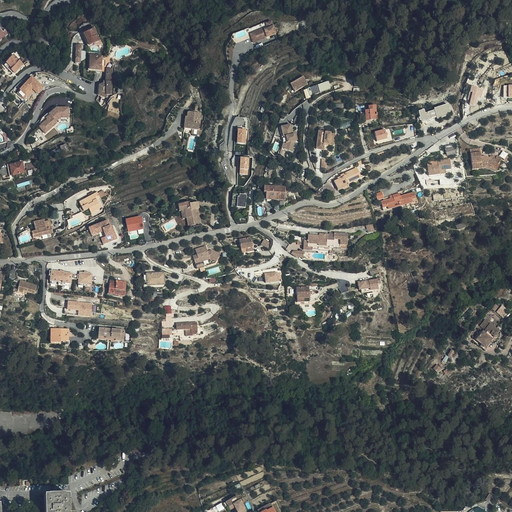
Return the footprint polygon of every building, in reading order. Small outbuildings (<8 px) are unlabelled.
[(266,23),(249,30),(254,42),(258,40),(267,36),(266,35),(270,34),(270,35),(276,33),(272,22),(266,24),(266,23)] [(92,43),(101,38),(92,24),(84,29),(92,43)] [(8,63),(18,71),(26,61),(16,52),(8,63)] [(108,68),(108,64),(108,55),(91,55),(91,68),(108,68)] [(108,80),(106,80),(103,82),(103,88),(107,88),(107,90),(111,92),(115,90),(114,64),(108,64),(108,68),(108,78),(108,80)] [(293,89),(307,83),(303,74),(289,80),(293,89)] [(31,76),(19,91),(26,97),(32,90),(38,95),(44,87),(31,76)] [(329,88),(327,81),(306,88),(308,95),(329,88)] [(465,100),(466,100),(467,96),(472,96),(473,86),(465,85),(465,96),(465,100)] [(503,97),(508,97),(508,101),(511,100),(511,85),(503,86),(503,97)] [(38,122),(45,129),(57,118),(56,116),(61,112),(68,112),(68,102),(57,102),(48,110),(49,110),(46,113),(47,114),(38,122)] [(361,109),(362,117),(366,117),(366,119),(376,118),(375,112),(372,112),(371,104),(364,105),(364,109),(361,109)] [(446,113),(450,112),(448,104),(434,108),(434,111),(426,113),(425,109),(418,111),(421,122),(446,115),(446,113)] [(185,117),(182,132),(185,133),(186,129),(192,130),(198,131),(201,114),(188,113),(187,114),(187,117),(185,117)] [(0,137),(8,133),(5,127),(0,129),(0,137)] [(286,137),(287,140),(294,128),(294,127),(285,128),(285,137),(286,137)] [(287,145),(285,150),(292,152),(296,143),(295,137),(294,134),(294,128),(287,140),(287,145)] [(237,144),(246,144),(246,129),(236,130),(237,144)] [(377,142),(387,139),(385,129),(374,132),(377,142)] [(313,148),(320,149),(321,144),(330,145),(331,134),(327,134),(327,133),(315,132),(313,148)] [(449,147),(441,149),(443,155),(451,153),(449,147)] [(482,167),(494,171),(499,157),(494,156),(492,159),(483,155),(478,156),(477,148),(467,149),(470,169),(482,167)] [(503,151),(499,156),(504,159),(508,154),(503,151)] [(11,168),(21,164),(20,158),(6,162),(8,169),(11,168)] [(240,174),(249,174),(248,158),(239,158),(240,174)] [(426,179),(437,176),(436,172),(441,171),(448,169),(446,159),(434,163),(435,165),(424,169),(426,179)] [(22,169),(21,164),(11,168),(8,169),(9,172),(22,169)] [(335,193),(349,188),(347,185),(354,183),(349,171),(339,175),(340,177),(330,181),(335,193)] [(264,194),(264,199),(273,199),(273,202),(284,201),(283,186),(261,188),(262,194),(264,194)] [(92,201),(102,197),(98,189),(80,200),(84,208),(92,201)] [(237,208),(246,208),(247,195),(238,194),(237,208)] [(373,204),(380,202),(378,195),(371,197),(373,204)] [(84,208),(85,210),(90,207),(92,211),(105,203),(102,197),(92,201),(84,208)] [(395,203),(397,211),(414,207),(411,197),(397,200),(398,202),(395,203)] [(193,225),(196,225),(184,205),(195,199),(188,200),(187,199),(175,201),(176,208),(180,207),(183,207),(184,216),(186,216),(187,224),(192,224),(193,225)] [(184,205),(196,225),(199,224),(197,212),(195,212),(194,206),(197,206),(198,206),(198,199),(195,199),(184,205)] [(380,215),(397,211),(395,203),(391,203),(390,199),(386,200),(386,203),(378,205),(380,215)] [(84,213),(67,218),(69,225),(86,221),(84,213)] [(125,219),(128,232),(144,228),(142,216),(125,219)] [(35,229),(51,224),(50,219),(45,220),(44,218),(33,221),(35,229)] [(108,220),(93,226),(96,233),(103,230),(106,236),(101,238),(104,243),(117,238),(115,232),(113,233),(110,225),(108,220)] [(35,229),(31,230),(33,237),(53,231),(51,224),(35,229)] [(367,225),(368,232),(375,231),(373,224),(367,225)] [(303,251),(321,251),(321,249),(335,249),(335,246),(349,246),(350,230),(335,230),(335,232),(321,232),(321,234),(308,234),(308,237),(303,237),(303,251)] [(240,239),(243,248),(248,247),(249,250),(256,248),(252,236),(240,239)] [(261,242),(269,245),(269,238),(263,236),(261,242)] [(198,255),(194,256),(197,267),(216,262),(220,254),(212,250),(209,251),(207,245),(196,248),(198,253),(198,255)] [(72,285),(73,272),(51,270),(50,283),(72,285)] [(164,271),(144,274),(146,287),(166,284),(164,271)] [(280,271),(264,273),(265,283),(281,281),(280,271)] [(92,286),(92,272),(78,272),(78,286),(92,286)] [(111,287),(109,292),(122,295),(125,280),(119,279),(119,281),(115,281),(115,278),(109,277),(107,286),(111,287)] [(25,296),(28,296),(28,290),(25,290),(26,288),(37,290),(38,283),(21,280),(19,291),(17,290),(16,296),(25,297),(25,296)] [(377,290),(376,286),(354,290),(356,297),(358,297),(359,300),(376,297),(374,291),(377,290)] [(303,290),(298,291),(299,300),(307,299),(312,299),(311,289),(303,290)] [(67,310),(78,311),(78,316),(92,317),(93,302),(68,301),(67,310)] [(474,333),(467,340),(476,348),(483,341),(488,337),(487,333),(490,330),(478,321),(473,327),(477,331),(475,334),(474,333)] [(190,332),(178,332),(178,336),(193,335),(193,334),(198,333),(197,322),(189,322),(174,323),(175,330),(189,328),(190,332)] [(121,337),(120,339),(127,340),(127,328),(103,326),(102,333),(109,334),(109,336),(121,337)] [(57,344),(69,343),(68,340),(75,340),(74,328),(55,329),(57,344)] [(69,511),(69,495),(44,496),(44,511),(69,511)] [(488,495),(485,501),(490,504),(494,499),(488,495)] [(246,511),(239,496),(227,502),(232,511),(236,509),(237,511),(246,511)]
